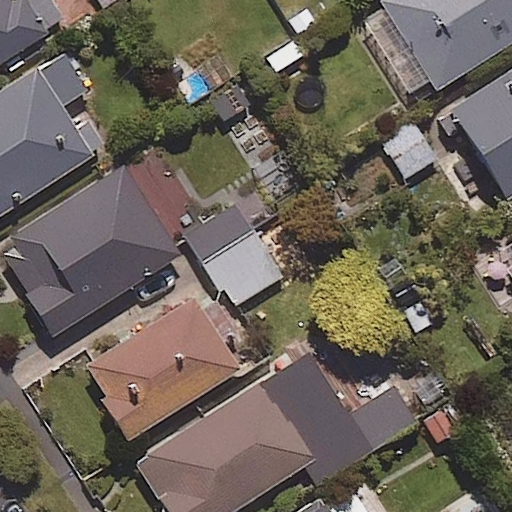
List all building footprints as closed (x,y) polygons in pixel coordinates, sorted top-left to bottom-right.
[(0,0),(0,69),(51,36),(48,32),(64,21),(50,0),(12,0),(11,1),(9,0),(0,0)] [(437,93),(511,44),(511,0),(385,0),(380,4),(437,93)] [(63,107),(87,91),(64,54),(0,94),(0,216),(105,150),(87,121),(76,128),(63,107)] [(511,199),(511,71),(450,111),(508,202),(511,199)] [(436,160),(413,125),(381,146),(404,181),(436,160)] [(180,257),(123,168),(0,246),(0,258),(52,339),(180,257)] [(280,277),(236,205),(184,238),(229,310),(280,277)] [(203,316),(192,299),(82,367),(128,441),(240,371),(223,343),(235,335),(218,307),(203,316)] [(236,511),(305,468),(317,488),(413,426),(391,391),(340,424),(319,391),(287,412),(266,379),(135,464),(166,511),(236,511)]
